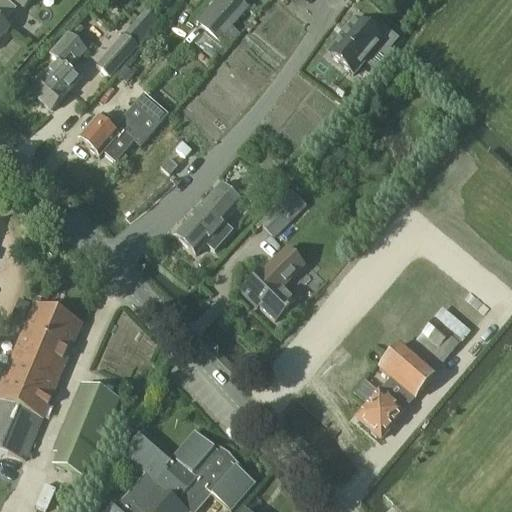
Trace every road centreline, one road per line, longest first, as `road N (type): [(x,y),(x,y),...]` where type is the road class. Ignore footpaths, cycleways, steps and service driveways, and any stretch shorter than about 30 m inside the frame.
road 1 (unclassified): [(339,511),(126,276),(0,153)]
road 2 (track): [(22,511),(126,276)]
